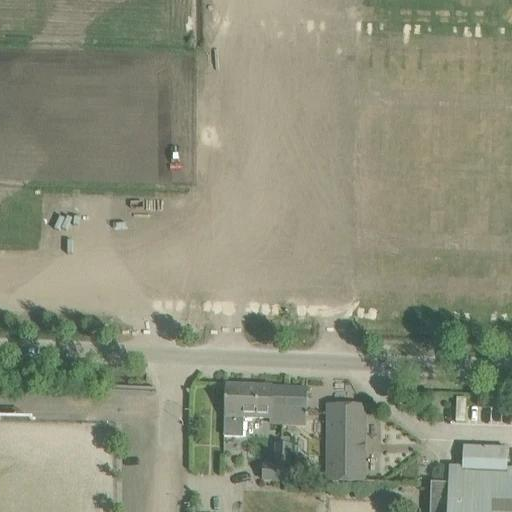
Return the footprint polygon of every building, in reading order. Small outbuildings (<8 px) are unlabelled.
[(226,386),(224,437),(243,438),(243,418),(270,419),(271,419),(271,388),(226,386)] [(288,388),(271,388),(271,419),(270,419),(270,424),(305,425),(306,416),(308,417),(308,414),(306,414),(307,389),(290,389),(290,387),(288,387),(288,388)] [(328,414),(328,444),(364,445),(364,415),(328,414)] [(263,481),(289,483),(291,447),(276,446),(275,467),(264,466),(263,481)] [(511,511),(511,469),(507,469),(507,449),(463,448),(463,468),(450,467),(448,511),(511,511)] [(364,483),(364,453),(328,452),(327,483),(364,483)]
